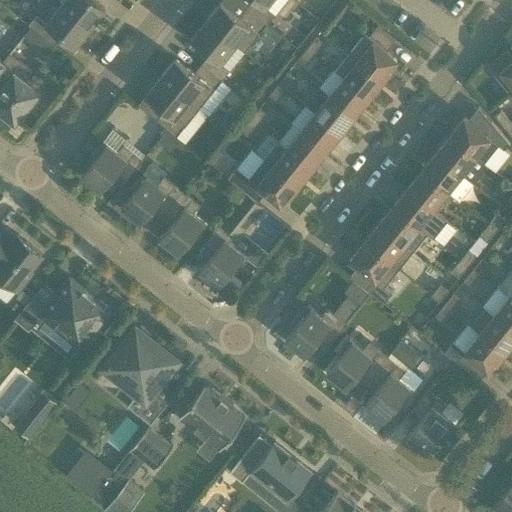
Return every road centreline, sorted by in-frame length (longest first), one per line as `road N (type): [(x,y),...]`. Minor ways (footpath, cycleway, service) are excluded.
road 1 (residential): [(239,344),(511,5)]
road 2 (residential): [(447,511),(239,344)]
road 3 (residential): [(239,344),(47,183)]
road 4 (residential): [(47,183),(191,0)]
